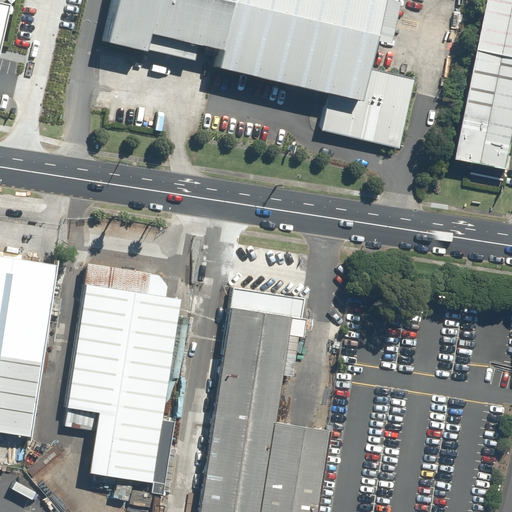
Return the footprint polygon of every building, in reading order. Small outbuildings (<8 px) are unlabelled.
[(0,0),(0,49),(9,9),(0,4),(0,0)] [(381,0),(114,0),(105,44),(143,52),(148,33),(219,49),(215,68),(326,93),(318,129),(396,146),(411,77),(366,67),(381,0)] [(511,144),(511,0),(490,0),(460,160),(508,169),(511,144)] [(0,430),(26,435),(53,261),(0,253),(0,430)] [(165,274),(87,263),(65,405),(95,409),(85,472),(149,481),(176,298),(161,296),(165,274)] [(196,511),(253,511),(286,316),(228,307),(196,511)] [(257,511),(315,511),(328,430),(271,423),(257,511)]
